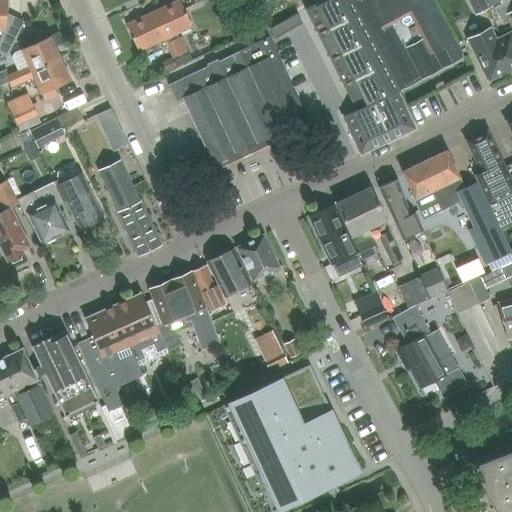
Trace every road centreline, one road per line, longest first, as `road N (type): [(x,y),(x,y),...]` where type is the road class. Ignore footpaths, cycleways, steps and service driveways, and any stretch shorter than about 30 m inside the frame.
road 1 (residential): [(401,451),(278,206)]
road 2 (residential): [(191,247),(86,0)]
road 3 (residential): [(511,99),(278,206)]
road 4 (residential): [(0,336),(191,247)]
road 5 (residential): [(511,391),(401,451)]
